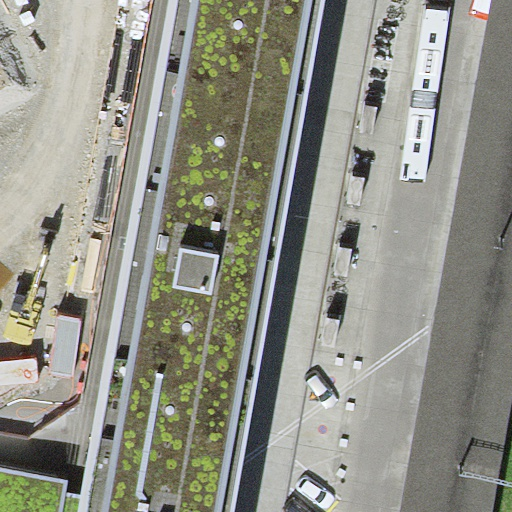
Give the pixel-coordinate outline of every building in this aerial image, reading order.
[(218,511),(226,469),(313,0),(176,0),(94,446),(89,475),(0,458),(0,511),(218,511)] [(491,511),(511,398),(511,0),(490,0),(398,511),(491,511)] [(0,23),(0,86),(16,82),(0,23)] [(354,100),(348,129),(366,133),(373,104),(354,100)] [(341,171),(336,200),(354,204),(359,175),(341,171)] [(330,239),(325,274),(340,276),(345,241),(330,239)] [(316,312),(311,347),(327,349),(332,315),(316,312)]
